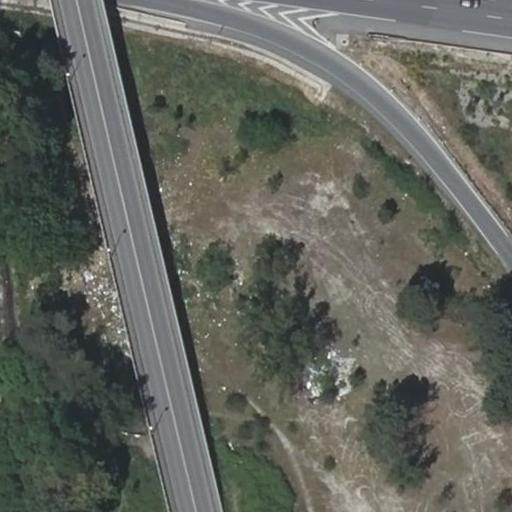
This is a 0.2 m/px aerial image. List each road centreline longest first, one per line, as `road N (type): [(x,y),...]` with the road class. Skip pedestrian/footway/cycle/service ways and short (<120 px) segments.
road 1 (secondary): [(198,511),(79,0)]
road 2 (motorway): [(155,0),(242,18),(307,45),(379,97),(511,253)]
